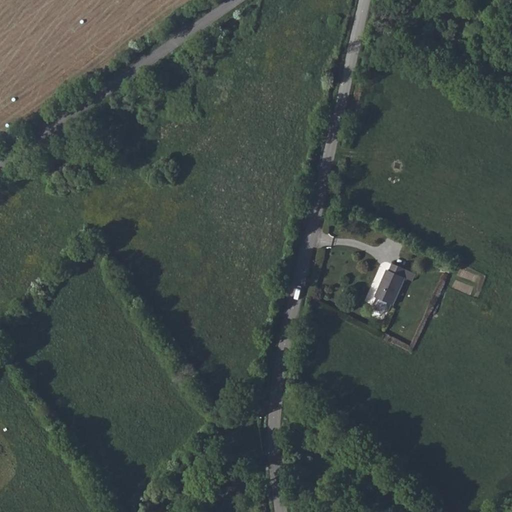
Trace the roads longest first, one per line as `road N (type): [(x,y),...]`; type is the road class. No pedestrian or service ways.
road 1 (unclassified): [(280,511),(276,375),(364,0)]
road 2 (unclassified): [(0,163),(235,0)]
road 3 (track): [(276,375),(181,511)]
